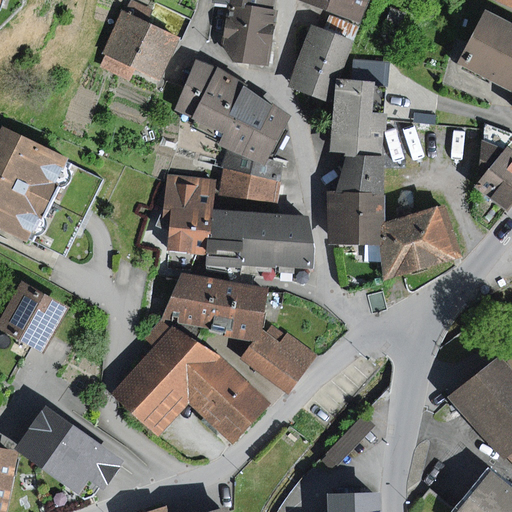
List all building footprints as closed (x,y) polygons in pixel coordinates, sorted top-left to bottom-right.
[(126,12),(124,11),(104,54),(107,56),(101,69),(133,84),(139,72),(165,84),(193,21),(155,4),(152,10),(131,0),(126,12)] [(278,0),(214,0),(214,5),(229,7),(249,10),(250,7),(276,12),(278,0)] [(372,0),(295,0),(296,0),(363,25),(372,0)] [(511,0),(491,0),(511,9),(511,0)] [(249,10),(229,7),(224,46),(245,74),(271,78),(280,12),(276,12),(250,7),(249,10)] [(511,24),(485,9),(455,62),(509,93),(511,88),(511,24)] [(406,14),(392,10),(387,24),(402,29),(406,14)] [(325,31),(313,27),(289,89),(333,105),(341,86),(341,81),(342,81),(357,43),(354,42),(360,27),(330,16),(325,31)] [(220,70),(199,62),(177,112),(197,122),(194,129),(225,142),(222,147),(228,150),(270,169),(275,159),(296,120),(253,89),(220,70)] [(342,81),(341,81),(341,86),(333,154),(349,155),(349,158),(386,159),(387,134),(390,134),(391,116),(389,116),(391,89),(381,88),(381,85),(342,81)] [(511,214),(511,212),(511,150),(510,149),(510,147),(511,144),(511,134),(485,125),(482,177),(486,180),(478,189),(511,214)] [(76,161),(6,128),(0,141),(0,228),(34,245),(35,242),(67,257),(105,180),(74,166),(76,161)] [(222,169),(225,170),(220,197),(280,206),(287,162),(275,159),(270,169),(228,150),(222,169)] [(338,194),(388,198),(388,159),(386,159),(349,158),(338,194)] [(215,179),(164,175),(161,220),(169,220),(167,252),(207,255),(208,237),(211,237),(212,210),(215,179)] [(388,198),(338,194),(330,194),(330,247),(383,247),(385,247),(385,229),(388,225),(390,224),(390,198),(388,198)] [(441,208),(390,224),(388,225),(385,229),(385,247),(383,247),(387,283),(460,262),(441,208)] [(241,269),(241,267),(245,213),(212,210),(211,237),(208,237),(207,255),(206,267),(241,269)] [(275,269),(276,266),(279,215),(245,213),(241,267),(275,269)] [(309,217),(279,215),(276,266),(314,270),(316,250),(309,217)] [(272,291),(185,275),(164,321),(173,330),(176,328),(207,347),(210,336),(257,344),(263,345),(263,343),(272,291)] [(73,310),(24,282),(0,323),(0,329),(32,348),(46,356),(73,310)] [(157,349),(115,396),(162,438),(192,406),(237,446),(276,405),(227,360),(207,347),(176,328),(173,330),(164,321),(146,340),(157,349)] [(32,348),(0,329),(0,381),(10,387),(32,348)] [(257,344),(242,361),(291,397),(319,356),(289,334),(286,337),(279,331),(273,338),(270,335),(263,343),(263,345),(257,344)] [(511,366),(506,359),(451,400),(507,462),(511,459),(511,460),(511,366)] [(130,462),(50,405),(18,450),(84,496),(93,483),(108,494),(130,462)] [(335,471),(377,428),(365,416),(323,459),(335,471)] [(10,511),(22,454),(0,449),(0,511),(10,511)] [(511,511),(511,486),(496,473),(462,511),(511,511)] [(386,511),(386,495),(332,497),(332,511),(386,511)]
